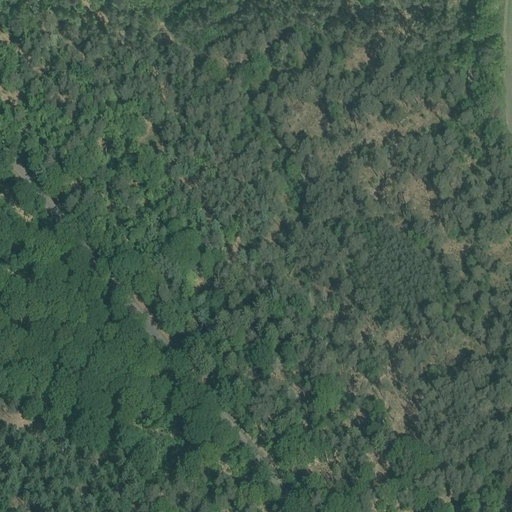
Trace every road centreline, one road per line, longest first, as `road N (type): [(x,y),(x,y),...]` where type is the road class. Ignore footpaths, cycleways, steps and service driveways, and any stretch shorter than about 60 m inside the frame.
road 1 (unclassified): [(297,511),(0,155)]
road 2 (track): [(193,391),(0,346)]
road 3 (track): [(511,148),(462,91),(493,0)]
